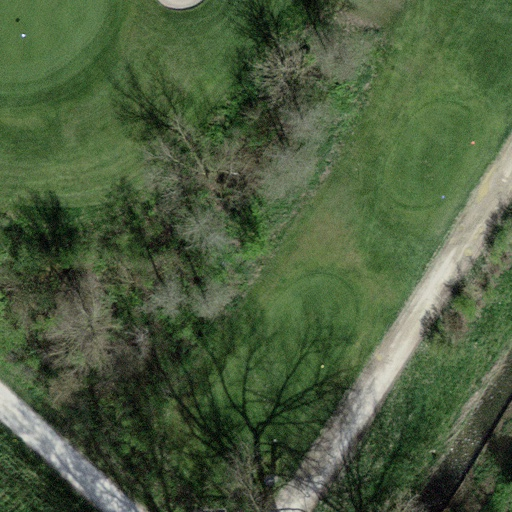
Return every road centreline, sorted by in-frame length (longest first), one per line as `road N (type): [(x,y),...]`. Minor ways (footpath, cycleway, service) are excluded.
road 1 (track): [(511,154),(288,511)]
road 2 (residential): [(0,401),(123,511)]
